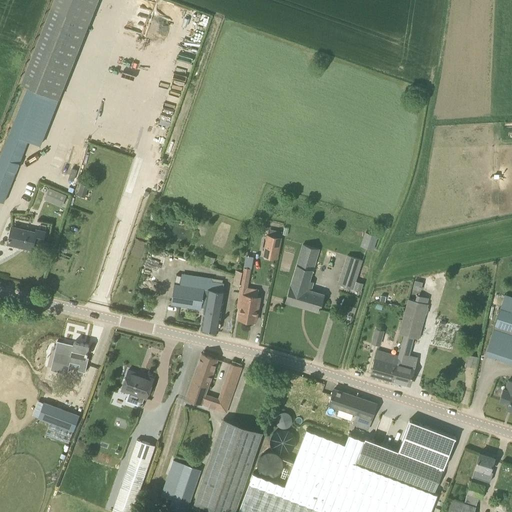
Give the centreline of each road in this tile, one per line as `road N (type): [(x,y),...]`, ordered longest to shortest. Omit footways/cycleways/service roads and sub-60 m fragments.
road 1 (tertiary): [(511,435),(261,354),(0,292)]
road 2 (track): [(342,379),(363,298),(424,166),(453,0)]
road 3 (unknown): [(0,241),(55,170),(69,167),(134,0)]
